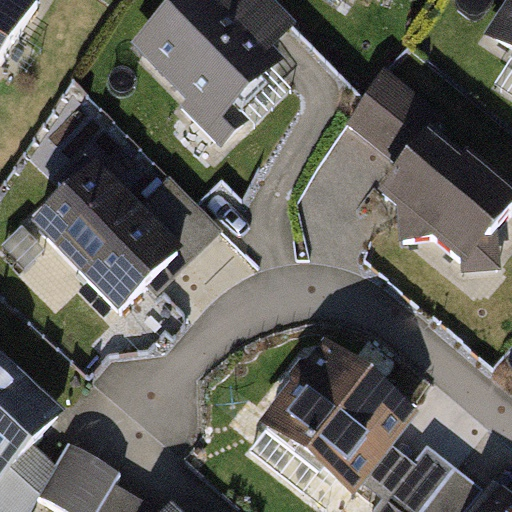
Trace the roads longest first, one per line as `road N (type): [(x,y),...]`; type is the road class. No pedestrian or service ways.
road 1 (residential): [(511,423),(370,308),(310,289),(248,306),(146,399)]
road 2 (unknown): [(279,297),(259,240),(258,202),(309,122),(315,100),(307,78)]
